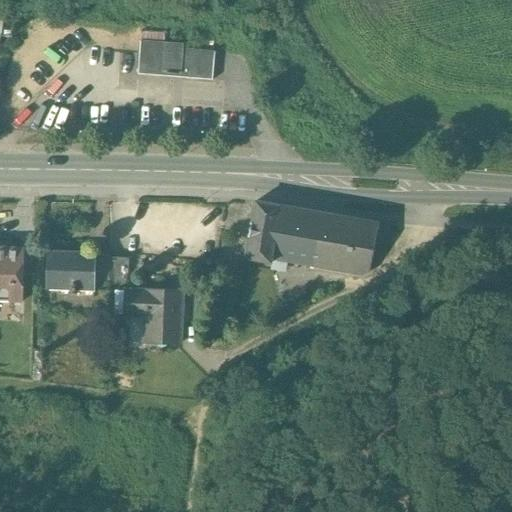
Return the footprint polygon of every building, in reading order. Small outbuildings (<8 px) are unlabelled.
[(184,45),(141,42),(138,74),(213,80),(215,52),(183,49),(184,45)] [(377,226),(280,208),(281,207),(255,202),(244,258),(270,263),(272,263),(272,260),(363,276),(368,274),(377,226)] [(23,249),(0,248),(0,301),(21,302),(22,274),(23,249)] [(95,252),(47,251),(46,290),(72,291),(72,295),(75,295),(75,291),(94,291),(95,255),(95,252)] [(110,256),(95,255),(94,291),(109,292),(110,290),(109,269),(110,269),(110,258),(110,256)] [(129,258),(110,258),(110,269),(109,269),(110,290),(126,290),(126,289),(128,289),(129,258)] [(34,274),(22,274),(21,302),(34,302),(34,274)] [(128,289),(126,289),(126,290),(125,316),(126,316),(126,311),(146,311),(145,341),(144,341),(144,342),(181,344),(183,292),(128,289)]
